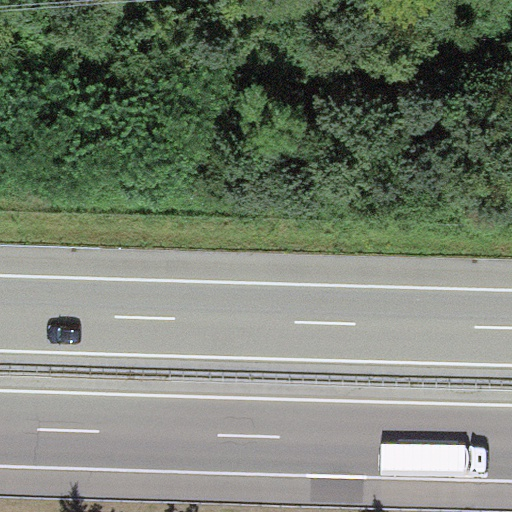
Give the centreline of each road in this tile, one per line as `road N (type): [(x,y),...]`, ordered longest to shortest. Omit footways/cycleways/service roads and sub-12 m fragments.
road 1 (motorway): [(0,426),(511,443)]
road 2 (motorway): [(511,325),(0,311)]
